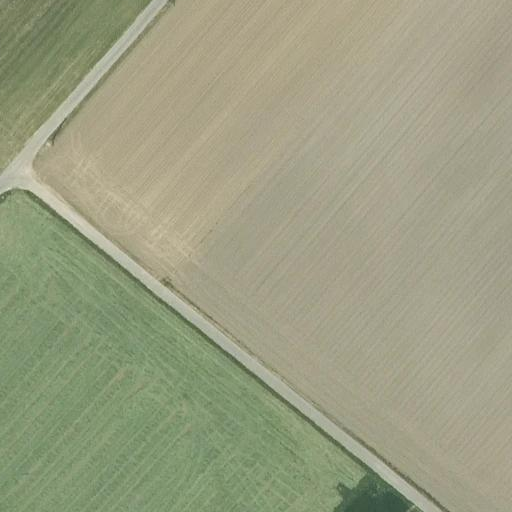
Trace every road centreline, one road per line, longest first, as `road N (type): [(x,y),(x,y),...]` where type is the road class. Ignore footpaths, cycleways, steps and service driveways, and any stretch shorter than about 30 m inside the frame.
road 1 (track): [(13,169),(432,511)]
road 2 (unclassified): [(160,0),(0,184)]
